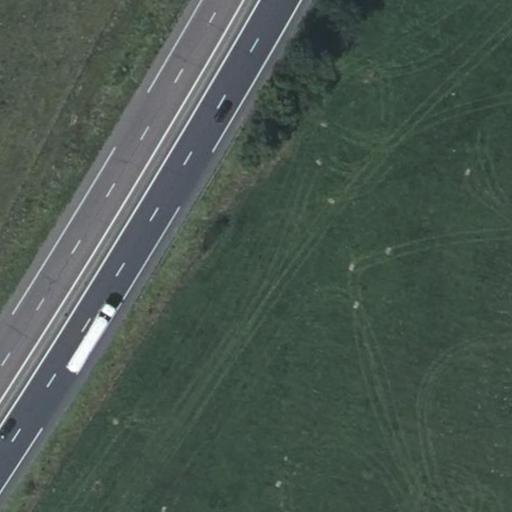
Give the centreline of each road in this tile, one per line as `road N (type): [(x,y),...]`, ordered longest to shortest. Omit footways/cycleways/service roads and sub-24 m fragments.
road 1 (motorway): [(0,464),(284,0)]
road 2 (motorway): [(205,0),(0,353)]
